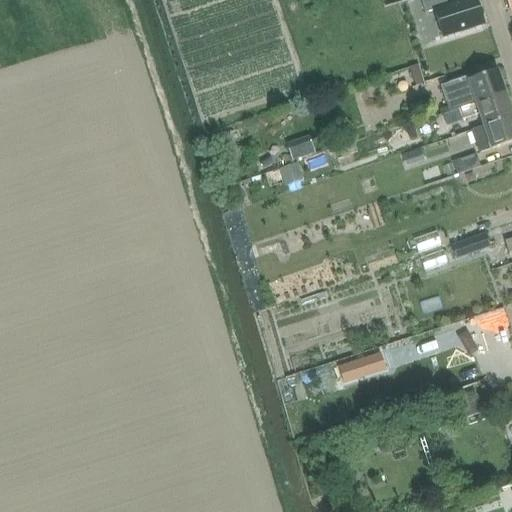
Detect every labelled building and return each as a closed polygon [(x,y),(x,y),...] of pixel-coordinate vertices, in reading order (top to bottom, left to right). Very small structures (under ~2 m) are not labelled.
[(445,0),(421,0),(420,0),(425,14),(434,10),(443,38),(483,25),(475,0),(462,0),(447,5),(445,0)] [(511,0),(502,0),(505,7),(508,6),(511,15),(511,14),(511,0)] [(291,30),(310,28),(309,17),(290,18),(291,30)] [(404,65),(411,83),(423,78),(416,60),(404,65)] [(449,113),(458,110),(505,94),(497,71),(469,80),(468,77),(440,86),(449,113)] [(477,109),(483,127),(511,116),(511,114),(505,94),(458,110),(462,121),(474,116),(472,110),(477,109)] [(313,104),(309,115),(322,121),(327,109),(313,104)] [(511,142),(511,116),(483,127),(486,137),(475,140),(480,153),(490,150),(511,142)] [(457,175),(480,167),(476,154),(453,162),(457,175)] [(232,183),(219,185),(223,209),(237,207),(232,183)] [(471,254),(490,248),(485,234),(466,241),(471,254)] [(372,376),(367,359),(339,368),(345,385),(372,376)] [(477,396),(454,404),(459,419),(482,411),(477,396)]
